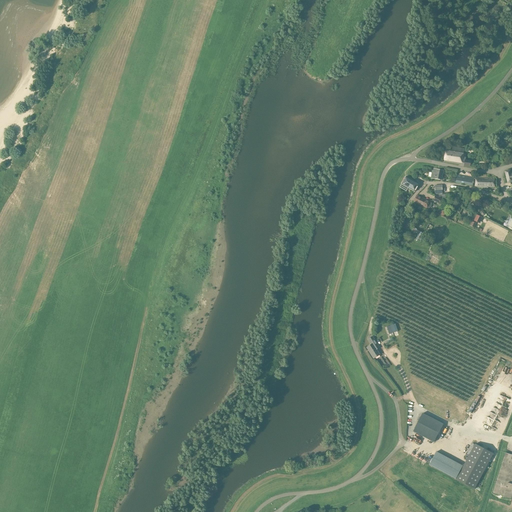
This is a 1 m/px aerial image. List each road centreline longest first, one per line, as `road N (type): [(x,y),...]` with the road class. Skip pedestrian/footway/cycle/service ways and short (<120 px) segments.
road 1 (unclassified): [(498,170),(418,159),(386,168),(350,311),(356,353),(381,413),(377,448),(348,482),(278,496),(257,511)]
road 2 (track): [(80,472),(106,299),(122,249),(251,0)]
